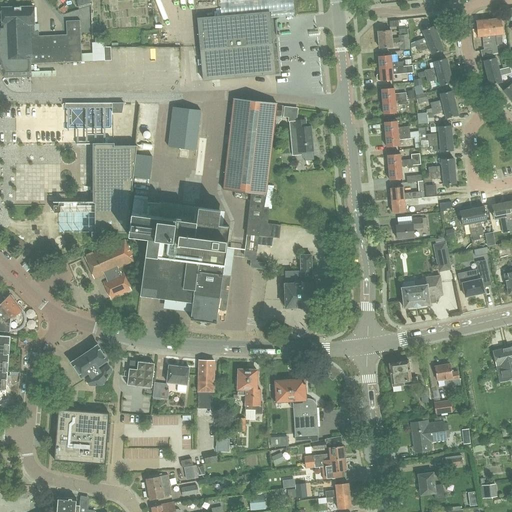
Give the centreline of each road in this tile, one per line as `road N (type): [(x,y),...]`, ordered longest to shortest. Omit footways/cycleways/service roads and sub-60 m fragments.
road 1 (residential): [(347,105),(220,94),(34,95),(0,86)]
road 2 (secondary): [(366,345),(159,344),(63,318)]
road 3 (secondary): [(366,345),(368,267),(347,105)]
road 4 (secondary): [(383,511),(366,345)]
road 5 (secondary): [(366,345),(511,315)]
road 6 (residential): [(136,511),(121,495),(35,472),(26,437)]
road 7 (residential): [(467,9),(338,14)]
road 8 (residential): [(26,437),(36,354),(63,318)]
